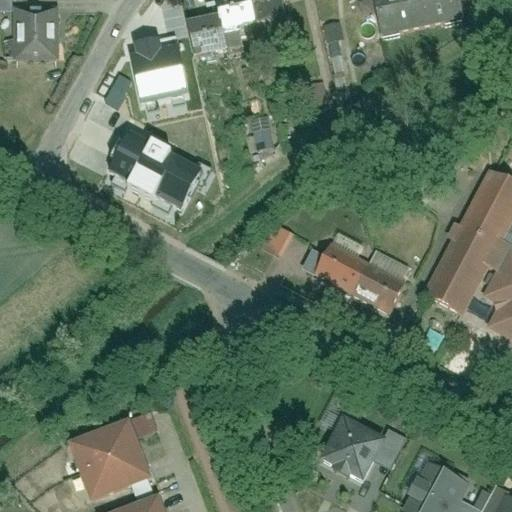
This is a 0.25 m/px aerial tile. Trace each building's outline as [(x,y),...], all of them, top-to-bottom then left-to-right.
[(245,8),(243,0),(214,0),(210,1),(214,20),(219,37),(250,29),(245,8)] [(243,0),(245,8),(277,1),(276,0),(243,0)] [(363,0),(370,41),(458,25),(453,0),(363,0)] [(5,10),(4,63),(53,64),(54,11),(5,10)] [(219,37),(214,20),(183,27),(187,47),(192,66),(224,58),(219,37)] [(141,112),(188,102),(175,42),(135,51),(137,61),(130,63),(141,112)] [(511,189),(486,177),(421,303),(460,323),(486,275),(493,279),(481,305),(491,309),(494,319),(484,335),(511,349),(511,258),(511,256),(511,108),(507,106),(493,131),(511,140),(511,189)] [(268,120),(244,124),(251,160),(275,155),(268,120)] [(183,218),(204,176),(130,139),(124,151),(120,149),(112,165),(116,167),(109,179),(130,189),(127,195),(153,208),(155,204),(183,218)] [(281,262),(292,238),(270,228),(260,253),(281,262)] [(297,279),(389,324),(406,290),(329,252),(323,262),(309,255),(297,279)] [(136,440),(155,435),(150,417),(131,422),(136,440)] [(60,448),(83,509),(146,484),(123,424),(60,448)] [(388,443),(341,424),(323,467),(371,486),(388,443)] [(431,465),(406,511),(458,511),(472,486),(431,465)] [(159,511),(154,497),(118,511),(159,511)]
